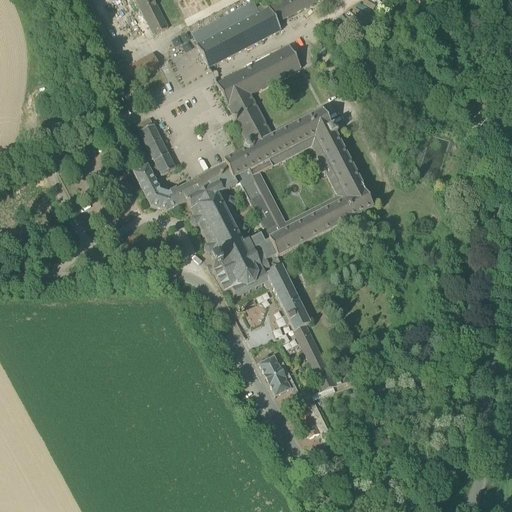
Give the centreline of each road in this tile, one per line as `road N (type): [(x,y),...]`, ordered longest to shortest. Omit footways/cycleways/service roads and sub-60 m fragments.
road 1 (unclassified): [(0,280),(189,278),(210,293),(328,511)]
road 2 (unclassified): [(463,511),(481,477),(501,216),(481,145),(484,130),(511,114)]
road 3 (track): [(309,27),(391,195)]
road 4 (track): [(484,130),(467,114),(419,0)]
road 5 (track): [(120,125),(54,0)]
road 6 (unclassified): [(0,187),(120,125)]
